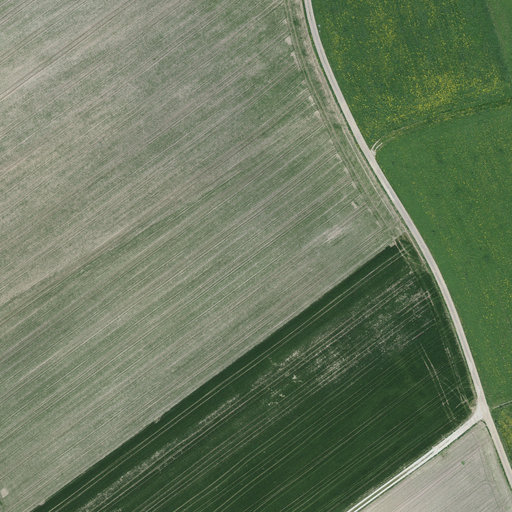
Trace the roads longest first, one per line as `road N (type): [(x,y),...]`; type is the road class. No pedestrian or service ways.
road 1 (track): [(308,0),(324,66),(436,271),(511,484)]
road 2 (track): [(484,413),(351,511)]
